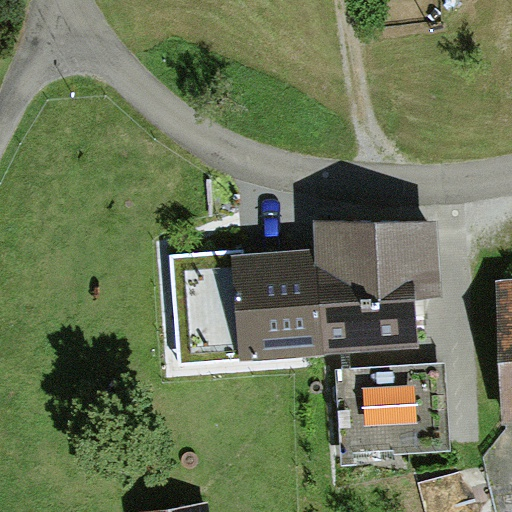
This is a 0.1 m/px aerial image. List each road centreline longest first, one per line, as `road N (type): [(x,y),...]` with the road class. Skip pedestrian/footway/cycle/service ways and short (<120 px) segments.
road 1 (residential): [(511,171),(479,179),(357,179),(268,161),(193,130),(131,86),(75,21)]
road 2 (track): [(349,0),(387,179)]
road 3 (unclassified): [(75,21),(53,38),(0,130)]
